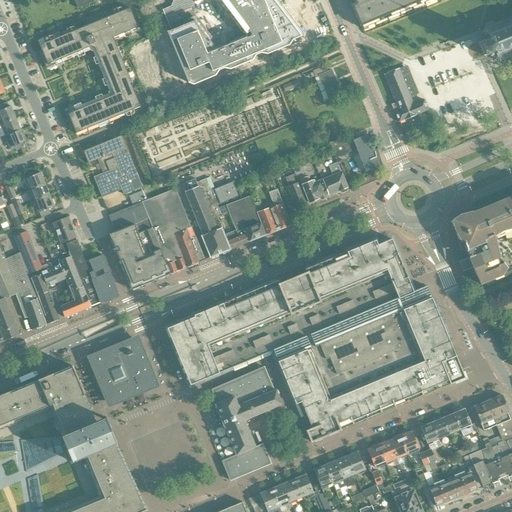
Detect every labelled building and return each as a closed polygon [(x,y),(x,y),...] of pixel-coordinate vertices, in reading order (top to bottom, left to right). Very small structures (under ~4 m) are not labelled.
[(73,0),(77,8),(93,1),(95,0),(94,0),(73,0)] [(185,0),(170,30),(191,81),(239,61),(290,40),(300,36),(273,0),(185,0)] [(350,0),(362,28),(429,0),(350,0)] [(40,50),(39,51),(40,55),(46,69),(49,67),(50,67),(49,64),(90,47),(94,48),(114,95),(69,113),(68,110),(67,110),(64,112),(70,126),(71,129),(74,128),(76,133),(85,130),(86,132),(90,130),(89,128),(106,121),(107,123),(111,121),(110,119),(127,112),(128,114),(132,113),(131,110),(140,107),(131,84),(132,84),(113,37),(138,27),(130,7),(121,11),(119,7),(115,9),(116,13),(87,25),(74,31),(72,27),(67,28),(69,32),(52,39),(51,35),(46,37),(48,41),(39,45),(41,50),(40,50)] [(489,38),(477,43),(479,48),(480,49),(483,56),(488,54),(488,55),(488,56),(489,56),(490,56),(491,56),(491,55),(492,54),(495,53),(495,54),(494,54),(494,55),(493,56),(493,57),(494,58),(494,59),(495,59),(495,60),(496,60),(497,61),(498,60),(499,61),(507,58),(507,57),(508,57),(511,55),(511,16),(494,24),(493,21),(485,24),(486,27),(485,28),(485,29),(484,29),(484,30),(483,30),(483,31),(483,32),(483,33),(483,34),(484,35),(485,36),(486,36),(487,36),(488,36),(489,38)] [(315,77),(319,75),(328,98),(341,93),(332,70),(326,72),(324,66),(313,71),(315,77)] [(410,97),(415,95),(404,67),(399,69),(399,68),(384,74),(395,100),(396,103),(391,105),(399,122),(428,110),(424,100),(413,104),(410,97)] [(300,85),(297,79),(283,85),(286,91),(300,85)] [(0,121),(1,124),(0,125),(16,118),(11,106),(0,110),(0,113),(1,116),(0,116),(0,121)] [(5,136),(20,130),(16,118),(0,125),(5,136)] [(10,148),(25,141),(20,130),(5,136),(10,148)] [(83,151),(88,163),(97,159),(99,164),(96,165),(97,168),(98,170),(101,169),(103,173),(94,177),(102,197),(122,189),(124,195),(143,187),(119,130),(112,133),(114,139),(83,151)] [(335,159),(356,150),(365,172),(379,166),(366,135),(353,140),(353,141),(346,143),(344,138),(329,144),(335,159)] [(313,160),(315,166),(324,163),(322,158),(328,156),(327,154),(313,160)] [(342,192),(346,190),(347,187),(337,162),(328,166),(332,175),(322,179),(329,195),(339,190),(342,192)] [(40,172),(25,178),(30,190),(45,183),(40,172)] [(289,187),(287,188),(295,208),(306,203),(294,175),(286,178),(289,187)] [(300,180),(309,202),(319,198),(322,200),(326,198),(327,195),(321,180),(315,182),(314,180),(309,182),(307,177),(300,180)] [(187,190),(183,191),(202,235),(200,236),(210,258),(267,234),(290,225),(287,217),(281,204),(276,189),(268,192),(273,207),(261,211),(258,203),(253,205),(249,196),(239,200),(226,206),(229,213),(236,230),(226,234),(227,236),(229,240),(227,241),(221,228),(220,228),(218,224),(220,224),(217,216),(220,214),(219,212),(216,205),(237,196),(237,194),(231,182),(214,190),(216,196),(213,197),(206,179),(195,183),(194,179),(184,183),(187,190)] [(34,200),(49,194),(45,183),(30,190),(34,200)] [(11,184),(5,187),(10,199),(16,196),(11,184)] [(146,200),(142,202),(171,274),(187,267),(182,254),(173,233),(183,229),(185,228),(185,229),(186,229),(191,227),(185,214),(174,189),(146,200)] [(143,190),(129,196),(132,205),(147,199),(143,190)] [(49,194),(34,200),(30,202),(32,208),(37,206),(39,212),(42,218),(51,214),(48,208),(54,206),(49,194)] [(511,194),(511,195),(472,213),(471,212),(452,220),(461,241),(458,242),(462,250),(465,249),(480,284),(501,275),(511,270),(511,194)] [(109,215),(115,232),(109,234),(109,235),(113,244),(129,282),(131,289),(132,290),(133,289),(139,287),(166,276),(170,274),(171,274),(142,202),(136,204),(109,215)] [(17,216),(16,215),(12,203),(6,206),(11,219),(17,216)] [(226,206),(219,209),(220,212),(221,216),(229,213),(226,206)] [(17,216),(11,219),(15,227),(21,224),(18,216),(17,216)] [(68,217),(53,223),(61,243),(76,238),(68,217)] [(7,222),(1,224),(4,232),(10,229),(7,222)] [(183,229),(173,233),(182,254),(187,267),(199,262),(205,260),(191,227),(186,229),(185,229),(185,228),(183,229)] [(26,231),(14,236),(20,252),(29,273),(42,268),(41,266),(26,231)] [(43,271),(41,272),(41,274),(45,286),(65,278),(70,289),(65,291),(69,302),(60,306),(64,317),(101,302),(92,280),(90,273),(85,262),(79,247),(77,239),(61,245),(64,253),(61,254),(63,259),(59,261),(60,265),(52,268),(43,271)] [(194,316),(166,328),(190,385),(273,350),(274,352),(277,359),(282,373),(311,441),(346,427),(370,417),(385,411),(396,406),(410,400),(423,394),(438,389),(455,381),(465,377),(460,365),(456,357),(426,285),(425,286),(415,290),(413,291),(391,239),(377,244),(375,240),(304,269),(306,272),(292,278),(282,282),(279,284),(278,280),(193,315),(194,316)] [(7,258),(0,242),(0,333),(3,341),(19,335),(3,298),(17,292),(25,315),(27,314),(24,304),(14,281),(9,268),(4,259),(7,258)] [(59,255),(57,249),(49,252),(51,258),(59,255)] [(27,274),(29,273),(20,252),(7,258),(4,259),(9,268),(14,281),(24,304),(27,314),(33,330),(40,327),(46,325),(36,300),(37,299),(27,274)] [(103,255),(89,260),(93,272),(90,273),(92,280),(101,302),(119,294),(110,272),(108,266),(103,255)] [(50,263),(41,266),(42,268),(43,271),(52,268),(50,263)] [(38,275),(31,278),(49,323),(59,319),(45,286),(41,274),(38,275)] [(138,335),(86,356),(93,374),(94,376),(108,408),(159,386),(138,335)] [(0,511),(139,511),(146,509),(124,460),(108,424),(105,418),(95,421),(72,366),(0,395),(0,511)] [(257,383),(268,379),(263,367),(258,369),(252,372),(257,383)] [(257,383),(252,372),(246,374),(240,377),(250,400),(273,391),(268,379),(257,383)] [(250,400),(240,377),(232,380),(227,383),(232,397),(234,396),(238,405),(250,400)] [(232,397),(227,383),(218,386),(211,389),(215,404),(232,397)] [(220,418),(236,455),(255,447),(254,444),(244,420),(282,404),(275,389),(273,391),(250,400),(238,405),(234,396),(232,397),(215,404),(220,418)] [(511,418),(509,412),(502,395),(486,401),(496,425),(502,439),(511,434),(511,418)] [(486,401),(473,407),(483,430),(495,425),(496,425),(486,401)] [(463,408),(454,411),(454,412),(453,413),(460,430),(466,428),(467,429),(471,427),(464,410),(463,408)] [(442,416),(449,435),(460,430),(453,413),(450,414),(449,414),(442,416)] [(435,419),(435,420),(431,422),(439,439),(449,435),(442,416),(435,419)] [(433,443),(433,442),(439,439),(431,422),(430,422),(420,426),(428,445),(433,443)] [(399,434),(407,453),(413,451),(414,454),(419,452),(418,449),(411,432),(408,433),(407,431),(399,434)] [(399,464),(402,463),(404,462),(401,456),(407,453),(399,434),(392,437),(392,439),(389,440),(399,464)] [(511,434),(502,439),(502,441),(494,444),(490,446),(503,476),(507,475),(508,477),(511,475),(511,434)] [(487,438),(482,439),(486,448),(490,446),(494,444),(492,439),(488,440),(487,439),(487,438)] [(395,465),(398,471),(401,469),(399,464),(389,440),(385,442),(384,440),(378,443),(386,462),(391,460),(394,466),(395,465)] [(263,443),(255,447),(236,455),(221,461),(226,471),(230,481),(271,463),(263,443)] [(367,450),(374,467),(386,462),(378,443),(370,446),(371,448),(367,450)] [(476,443),(467,447),(470,453),(478,450),(476,443)] [(503,476),(490,446),(486,448),(481,450),(486,464),(484,465),(492,483),(498,480),(498,478),(503,476)] [(458,458),(470,453),(467,447),(455,452),(458,458)] [(436,468),(433,461),(435,461),(430,450),(424,452),(432,470),(436,468)] [(484,465),(486,464),(481,450),(469,455),(482,487),(488,485),(492,483),(484,465)] [(348,455),(348,457),(347,457),(355,476),(354,474),(360,472),(361,473),(366,471),(361,458),(359,459),(356,452),(348,455)] [(419,454),(426,472),(432,470),(424,452),(419,454)] [(469,455),(463,457),(468,470),(449,478),(457,499),(462,497),(483,488),(482,487),(469,455)] [(352,485),(358,483),(355,476),(347,457),(343,459),(341,458),(336,461),(348,488),(352,486),(352,485)] [(333,483),(332,483),(339,498),(343,496),(337,482),(338,482),(338,481),(343,479),(336,461),(330,463),(329,465),(326,466),(333,483)] [(328,485),(332,483),(333,483),(326,466),(324,467),(322,466),(315,469),(318,476),(317,476),(322,489),(329,486),(328,485)] [(449,502),(457,499),(449,478),(434,484),(429,472),(436,469),(436,468),(432,470),(426,472),(416,476),(427,501),(433,499),(435,506),(448,501),(449,502)] [(377,486),(383,483),(377,470),(371,473),(377,486)] [(299,476),(293,478),(301,497),(307,494),(308,498),(314,495),(313,494),(305,475),(300,477),(299,476)] [(293,478),(286,481),(286,483),(283,484),(291,503),(297,500),(296,499),(301,497),(293,478)] [(410,478),(399,482),(411,511),(420,511),(422,511),(418,502),(413,491),(416,490),(413,483),(410,478)] [(411,511),(399,482),(382,490),(383,494),(390,491),(397,508),(399,507),(400,511),(411,511)] [(281,511),(292,507),(291,503),(283,484),(279,486),(277,485),(271,487),(279,506),(281,511)] [(375,485),(362,491),(365,497),(378,491),(375,485)] [(279,506),(271,487),(265,490),(264,492),(260,493),(268,511),(278,511),(281,511),(279,506)] [(323,493),(319,495),(319,496),(322,502),(326,511),(329,511),(331,511),(323,493)] [(353,502),(364,498),(362,493),(350,497),(353,502)] [(379,511),(372,496),(368,498),(371,506),(373,511),(386,511),(385,509),(379,511)] [(254,511),(259,511),(254,497),(249,499),(254,511)] [(227,505),(228,507),(216,511),(246,511),(242,501),(231,506),(230,504),(227,505)]
